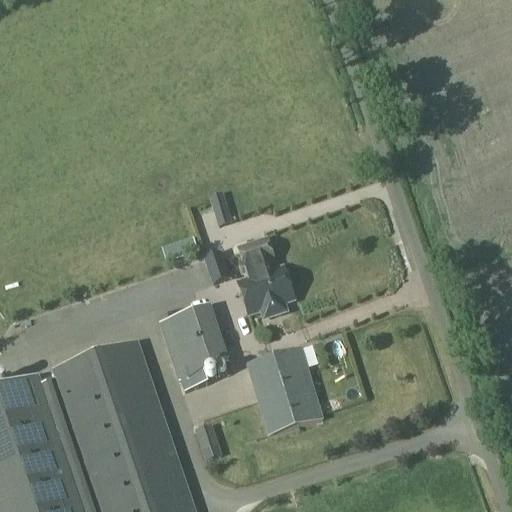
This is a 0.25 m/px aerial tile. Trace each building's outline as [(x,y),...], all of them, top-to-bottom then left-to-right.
[(209,201),(215,220),(229,216),(223,196),(209,201)] [(167,265),(198,255),(193,240),(162,251),(167,265)] [(255,279),(273,273),(270,265),(275,264),(267,241),(239,251),(246,273),(253,271),(255,279)] [(230,281),(220,254),(203,260),(213,288),(230,281)] [(272,317),(286,312),(284,306),(291,304),(295,303),(284,269),(273,273),(255,279),(237,285),(249,319),(264,313),(272,317)] [(230,367),(210,308),(159,326),(178,384),(182,383),(185,393),(199,389),(195,378),(230,367)] [(318,320),(292,326),(297,348),(323,343),(318,320)] [(52,373),(55,381),(99,511),(194,511),(138,344),(52,373)] [(302,350),(246,367),(268,439),(324,422),(302,350)] [(41,386),(38,378),(0,390),(0,511),(99,511),(55,381),(41,386)] [(201,454),(219,448),(212,428),(195,433),(201,454)]
